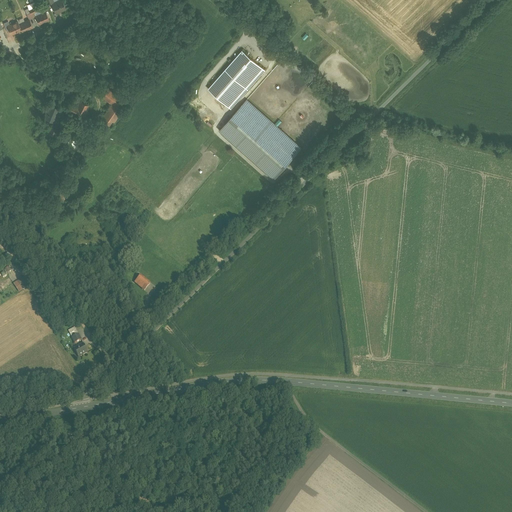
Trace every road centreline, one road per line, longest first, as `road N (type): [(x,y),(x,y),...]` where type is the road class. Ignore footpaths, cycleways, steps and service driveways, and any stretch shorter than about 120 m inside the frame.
road 1 (residential): [(90,406),(108,372),(492,0)]
road 2 (primary): [(90,406),(252,380),(511,403)]
road 3 (track): [(118,362),(82,325),(79,308),(0,244)]
